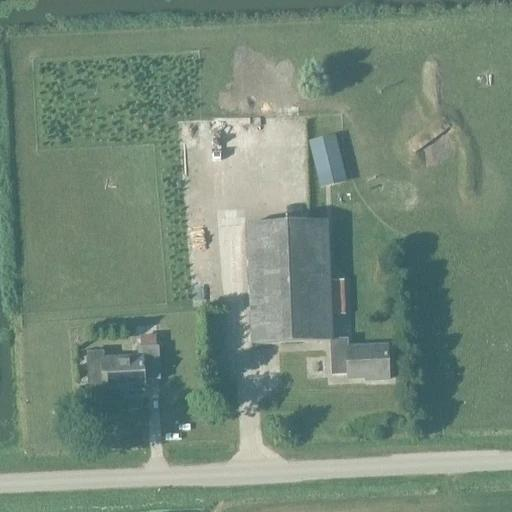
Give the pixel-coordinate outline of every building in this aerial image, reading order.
[(308,125),(308,140),(321,140),(320,125),(308,125)] [(365,218),(365,206),(322,206),(322,218),(365,218)] [(327,223),(246,226),(251,346),(330,343),(332,343),(332,340),(331,316),(345,316),(344,281),(329,281),(327,223)] [(384,272),(366,270),(364,289),(382,291),(384,272)] [(332,343),(330,343),(331,376),(347,376),(348,380),(365,379),(366,381),(388,380),(387,348),(346,349),(345,339),(332,340),(332,343)] [(158,347),(156,347),(156,340),(138,340),(139,348),(136,348),(137,359),(103,360),(102,353),(87,354),(88,385),(92,389),(103,389),(103,391),(128,389),(128,392),(144,391),(143,376),(159,375),(158,347)]
